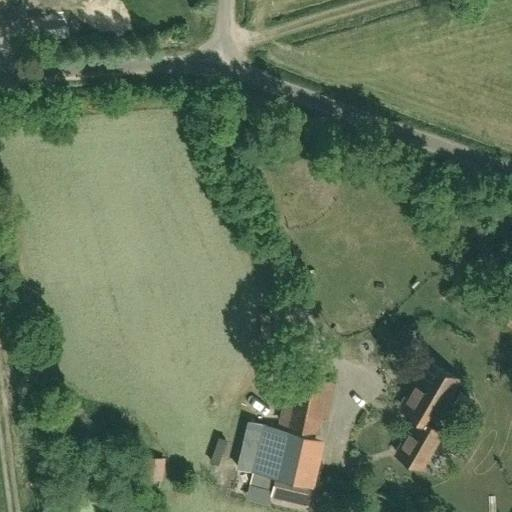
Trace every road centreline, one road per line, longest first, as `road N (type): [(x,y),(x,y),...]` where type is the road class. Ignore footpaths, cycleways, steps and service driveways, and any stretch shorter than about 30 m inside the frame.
road 1 (unclassified): [(511,175),(216,64)]
road 2 (unclassified): [(0,77),(216,64)]
road 3 (track): [(393,0),(233,48),(216,64)]
